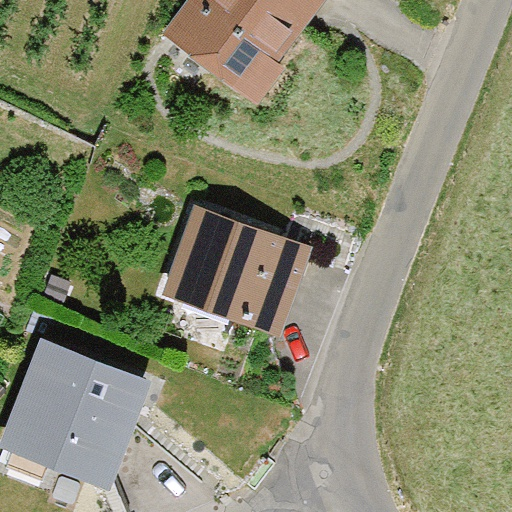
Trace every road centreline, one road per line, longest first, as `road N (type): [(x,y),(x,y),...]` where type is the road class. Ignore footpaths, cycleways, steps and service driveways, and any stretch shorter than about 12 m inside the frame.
road 1 (tertiary): [(481,0),(455,54),(365,372),(355,476)]
road 2 (residential): [(235,511),(355,476)]
